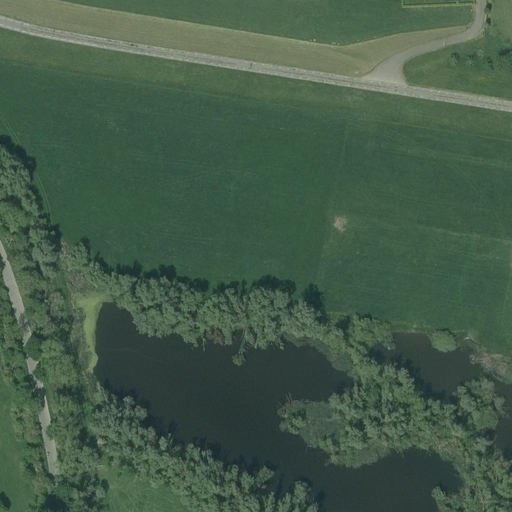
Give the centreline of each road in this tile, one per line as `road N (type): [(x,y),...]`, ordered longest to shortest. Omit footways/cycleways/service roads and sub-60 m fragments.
road 1 (unclassified): [(0,24),(511,109)]
road 2 (unclassified): [(60,511),(26,333),(0,253)]
